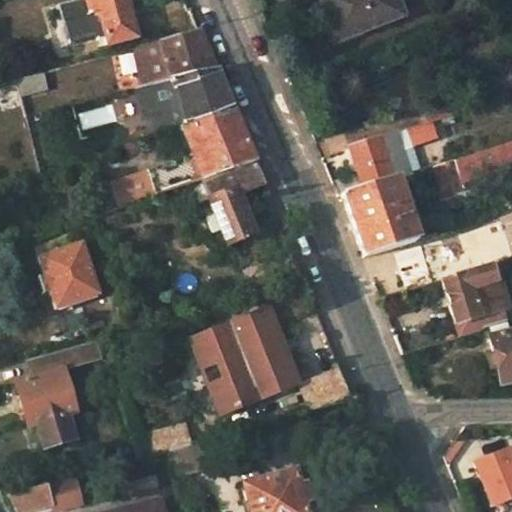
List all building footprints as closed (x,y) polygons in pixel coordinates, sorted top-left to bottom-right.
[(133,38),(122,0),(83,0),(88,19),(91,19),(95,38),(102,36),(105,45),(133,38)] [(332,15),(341,38),(399,16),(393,0),(317,0),(325,18),(332,15)] [(150,80),(151,87),(214,71),(198,30),(164,39),(177,73),(150,80)] [(137,46),(150,80),(177,73),(164,39),(137,46)] [(214,71),(151,87),(162,117),(168,133),(180,129),(231,112),(214,71)] [(44,90),(40,73),(39,73),(14,80),(18,96),(44,90)] [(162,117),(151,87),(133,92),(144,123),(162,117)] [(188,133),(195,156),(147,173),(154,195),(177,188),(253,163),(231,112),(180,129),(182,135),(188,133)] [(436,121),(406,130),(410,145),(436,137),(432,127),(437,125),(436,121)] [(356,174),(331,181),(337,196),(341,195),(394,179),(388,161),(395,158),(388,136),(349,149),(356,174)] [(511,142),(498,147),(503,160),(511,156),(511,142)] [(434,166),(446,208),(466,202),(463,191),(470,189),(468,179),(482,175),(480,169),(496,164),(492,149),(434,166)] [(208,200),(213,214),(204,217),(211,233),(220,230),(226,244),(252,234),(235,189),(260,181),(253,163),(177,188),(184,208),(208,200)] [(154,195),(147,173),(113,183),(121,206),(154,195)] [(394,179),(403,209),(414,205),(404,176),(394,179)] [(363,259),(414,242),(403,209),(394,179),(341,195),(355,235),(363,259)] [(94,295),(76,243),(32,257),(38,278),(40,282),(45,280),(49,290),(43,293),(45,296),(50,310),(94,295)] [(428,276),(419,246),(392,253),(403,288),(420,283),(419,279),(428,276)] [(501,310),(488,266),(488,265),(441,279),(458,338),(481,331),(477,317),(501,310)] [(29,281),(35,299),(45,296),(43,293),(49,290),(45,280),(40,282),(38,278),(29,281)] [(218,414),(296,384),(267,309),(189,340),(218,414)] [(505,323),(501,310),(477,317),(481,331),(505,323)] [(498,383),(511,379),(511,330),(488,337),(498,383)] [(15,384),(28,427),(35,424),(43,449),(72,441),(64,416),(72,413),(59,372),(65,370),(100,360),(94,340),(59,350),(59,352),(28,363),(33,379),(15,384)] [(338,371),(301,386),(310,409),(349,398),(338,371)] [(180,426),(147,435),(152,455),(165,451),(186,445),(180,426)] [(172,475),(220,461),(213,437),(186,445),(165,451),(172,475)] [(503,511),(511,508),(511,467),(505,451),(471,465),(486,501),(476,505),(478,511),(503,511)] [(302,511),(300,503),(306,502),(302,486),(296,488),(292,472),(241,484),(247,511),(302,511)] [(33,511),(50,511),(49,507),(51,506),(44,486),(3,498),(11,511),(33,511),(34,511),(33,511)] [(159,511),(154,495),(97,511),(159,511)]
